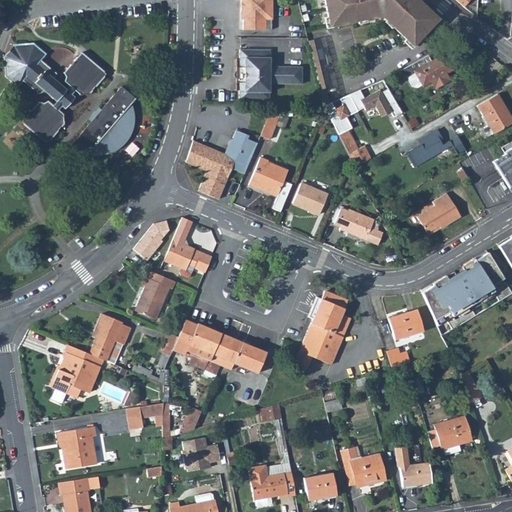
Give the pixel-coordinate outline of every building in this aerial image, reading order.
[(240,0),(240,10),(243,11),(243,19),(243,29),(271,30),(271,19),(273,19),(273,0),(240,0)] [(412,44),(437,18),(418,0),(324,0),(329,24),(376,15),(376,13),(380,12),(393,24),(392,25),(412,44)] [(324,35),(312,38),(327,99),(339,96),(324,35)] [(312,38),(307,39),(323,106),(328,104),(327,99),(312,38)] [(45,53),(33,43),(32,43),(30,43),(15,45),(14,46),(3,58),(3,60),(4,75),(17,86),(22,80),(26,83),(38,94),(41,92),(47,94),(56,101),(52,105),(47,101),(43,103),(39,102),(22,122),(46,143),(64,123),(62,114),(57,110),(61,105),(64,108),(69,101),(74,97),(71,94),(74,90),(79,94),(88,94),(105,73),(92,62),(81,52),(77,57),(63,72),(66,78),(64,81),(69,85),(65,90),(55,82),(53,77),(55,73),(40,60),(45,53)] [(301,83),(300,66),(268,65),(268,50),(238,49),(238,59),(238,66),(235,66),(235,83),(238,83),(238,90),(238,100),(268,100),(268,83),(301,83)] [(398,71),(399,73),(429,56),(428,54),(398,71)] [(399,73),(401,75),(408,77),(413,86),(418,87),(431,81),(432,83),(438,85),(446,81),(449,75),(447,72),(452,69),(444,54),(443,55),(432,61),(429,56),(399,73)] [(130,131),(132,127),(132,126),(133,121),(133,116),(132,111),(131,108),(130,104),(135,98),(120,86),(68,146),(82,159),(87,154),(90,154),(95,155),(100,155),(105,154),(110,152),(114,150),(118,147),(119,147),(120,146),(124,142),(126,140),(128,137),(129,133),(130,131)] [(358,90),(350,94),(357,109),(364,106),(365,109),(374,104),(379,114),(383,115),(390,111),(392,115),(400,111),(388,88),(380,92),(379,89),(363,98),(358,90)] [(477,105),(487,124),(479,128),(485,138),(511,122),(511,120),(497,93),(477,105)] [(328,104),(323,106),(338,134),(349,153),(357,149),(347,129),(351,127),(345,116),(357,109),(350,94),(339,99),(342,105),(335,109),(331,102),(328,104)] [(259,135),(269,139),(278,116),(267,118),(259,135)] [(224,154),(193,142),(186,162),(206,171),(198,191),(218,199),(231,168),(244,174),(256,143),(246,139),(248,135),(235,130),(232,140),(230,139),(224,154)] [(421,144),(406,152),(414,167),(429,158),(427,154),(443,146),(434,130),(418,139),(421,144)] [(511,140),(510,142),(511,144),(511,146),(503,152),(504,154),(492,162),(508,187),(511,184),(511,140)] [(349,153),(352,160),(353,161),(355,166),(371,157),(364,145),(357,149),(349,153)] [(258,189),(259,186),(267,189),(266,192),(276,196),(287,170),(268,162),(268,160),(260,157),(248,184),(258,189)] [(353,161),(349,171),(353,179),(359,173),(355,166),(353,161)] [(462,169),(457,172),(461,181),(467,178),(462,169)] [(292,203),(319,214),(327,194),(300,183),(292,203)] [(416,216),(426,233),(439,226),(440,228),(460,216),(446,193),(432,201),(434,205),(416,216)] [(340,208),(333,224),(340,227),(339,229),(376,245),(381,235),(380,233),(374,231),(377,226),(372,220),(348,209),(347,211),(340,208)] [(159,216),(135,245),(149,256),(172,227),(159,216)] [(163,261),(185,270),(186,269),(192,271),(193,268),(203,273),(211,256),(182,245),(190,222),(180,218),(163,261)] [(511,234),(496,244),(511,269),(511,234)] [(485,250),(420,290),(437,325),(446,320),(451,330),(474,316),(470,310),(495,295),(498,301),(511,293),(485,250)] [(148,278),(144,276),(140,285),(144,287),(134,311),(155,319),(168,288),(171,289),(174,281),(155,273),(152,280),(148,278)] [(312,319),(299,351),(297,350),(292,363),(301,367),(306,354),(312,357),(331,365),(350,318),(341,314),(347,300),(324,291),(321,299),(316,297),(308,317),(312,319)] [(394,340),(423,330),(416,309),(387,319),(394,340)] [(88,354),(102,360),(105,361),(112,364),(118,349),(119,349),(121,345),(122,345),(130,328),(121,325),(122,323),(101,314),(93,332),(97,334),(95,338),(88,354)] [(172,351),(183,356),(185,351),(191,354),(206,361),(202,370),(216,375),(220,366),(232,338),(197,324),(196,324),(185,320),(177,337),(172,350),(172,351)] [(162,346),(172,350),(177,337),(168,333),(162,346)] [(431,343),(437,346),(440,341),(434,337),(431,343)] [(220,366),(230,370),(233,363),(257,373),(266,353),(232,338),(220,366)] [(58,369),(50,387),(55,389),(51,399),(60,403),(64,393),(76,398),(79,390),(87,393),(102,360),(88,354),(66,345),(62,356),(64,357),(60,367),(59,370),(58,369)] [(386,351),(391,368),(403,365),(400,357),(397,348),(386,351)] [(187,363),(202,370),(206,361),(191,354),(187,363)] [(301,367),(306,369),(309,363),(312,357),(306,354),(301,367)] [(400,357),(403,365),(407,363),(409,363),(407,354),(400,357)] [(467,370),(458,375),(462,386),(473,379),(467,370)] [(378,377),(383,394),(391,391),(387,375),(378,377)] [(473,379),(462,386),(468,404),(483,395),(473,379)] [(322,391),(324,401),(336,398),(334,389),(322,391)] [(324,403),(326,412),(340,409),(338,399),(324,403)] [(141,427),(140,419),(163,416),(163,403),(126,409),(129,429),(141,427)] [(265,408),(267,421),(274,419),(281,418),(279,403),(265,408)] [(178,435),(192,430),(200,411),(190,407),(178,435)] [(427,431),(430,442),(431,447),(439,445),(440,449),(443,448),(444,454),(459,449),(458,444),(470,440),(463,416),(433,425),(434,429),(427,431)] [(274,419),(279,445),(286,444),(281,418),(274,419)] [(58,444),(61,443),(61,448),(65,469),(96,465),(91,437),(95,436),(93,427),(57,433),(58,444)] [(162,450),(171,449),(171,437),(162,439),(162,450)] [(205,437),(182,441),(183,451),(182,451),(185,469),(188,468),(188,471),(206,468),(205,464),(220,461),(217,444),(206,446),(205,437)] [(511,480),(511,446),(506,450),(511,461),(511,463),(503,468),(510,481),(511,480)] [(345,474),(352,472),(355,483),(356,487),(384,480),(378,454),(353,460),(352,457),(355,456),(354,447),(340,450),(345,474)] [(401,485),(415,483),(416,485),(430,482),(427,462),(407,465),(404,447),(393,448),(396,467),(398,467),(401,485)] [(227,454),(229,463),(236,462),(234,453),(227,454)] [(265,467),(267,477),(281,474),(280,464),(265,467)] [(247,468),(253,500),(269,497),(278,496),(278,499),(295,496),(291,472),(281,474),(267,477),(265,467),(265,465),(247,468)] [(146,469),(148,478),(161,476),(161,466),(146,469)] [(345,474),(348,485),(355,483),(352,472),(345,474)] [(304,479),(308,500),(335,495),(331,473),(304,479)] [(88,478),(90,489),(99,488),(98,477),(88,478)] [(57,483),(59,496),(62,495),(75,493),(73,481),(57,483)] [(62,495),(64,511),(89,511),(87,491),(75,493),(62,495)] [(196,504),(214,500),(213,498),(210,494),(195,497),(196,504)] [(253,500),(254,508),(271,505),(269,497),(253,500)] [(196,504),(179,507),(178,502),(169,504),(169,508),(169,509),(169,511),(216,511),(214,500),(196,504)]
